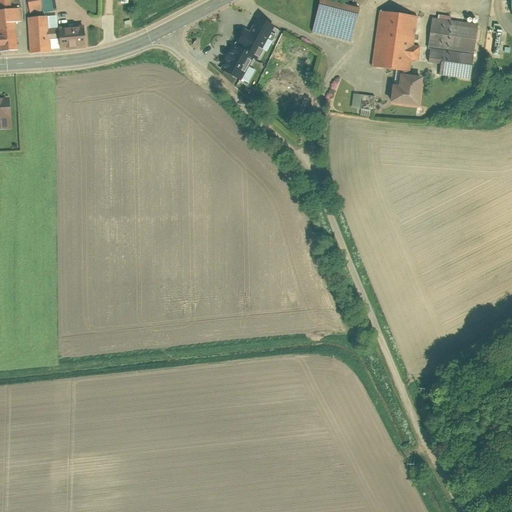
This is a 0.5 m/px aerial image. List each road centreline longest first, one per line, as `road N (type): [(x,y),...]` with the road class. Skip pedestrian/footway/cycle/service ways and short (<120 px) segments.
road 1 (unclassified): [(161,31),(303,171),(457,511)]
road 2 (tertiary): [(0,64),(84,58),(161,31)]
road 3 (unknown): [(359,57),(332,100),(318,201)]
